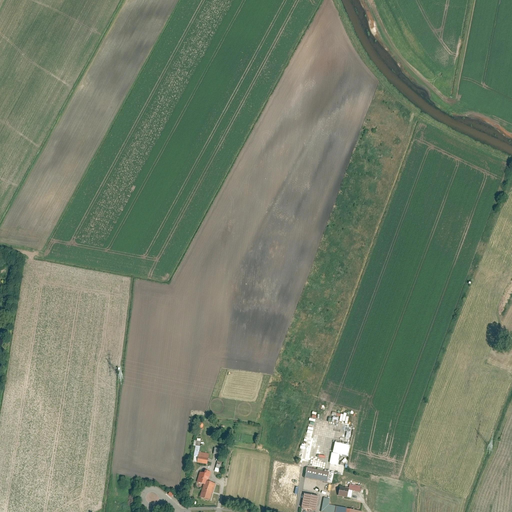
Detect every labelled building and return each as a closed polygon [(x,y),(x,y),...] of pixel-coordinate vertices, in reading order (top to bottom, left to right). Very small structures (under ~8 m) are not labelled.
[(348,456),(350,445),(334,442),(330,464),(337,465),(339,454),(348,456)] [(202,444),(197,443),(195,462),(208,463),(209,456),(201,455),(202,445),(202,444)] [(307,468),(305,478),(327,482),(329,472),(307,468)] [(199,487),(204,489),(201,498),(208,500),(212,485),(208,484),(209,480),(202,478),(199,487)] [(340,487),(338,496),(349,498),(350,490),(350,489),(340,487)] [(305,493),(302,508),(315,511),(318,496),(305,493)] [(324,498),(321,511),(320,511),(335,511),(337,507),(329,505),(330,499),(324,498)]
